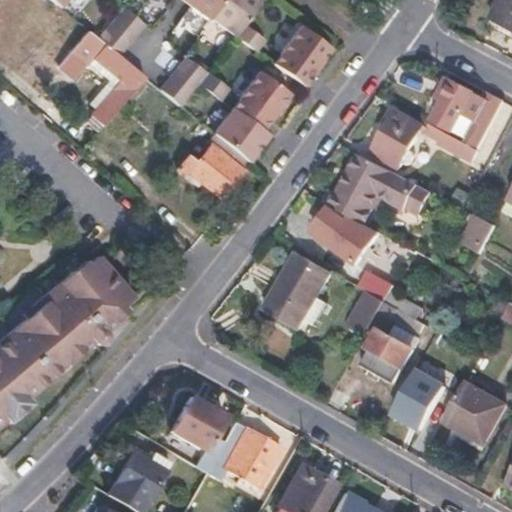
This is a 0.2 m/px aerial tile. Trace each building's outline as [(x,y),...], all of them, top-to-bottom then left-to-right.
[(195,0),(190,7),(189,8),(207,21),(209,18),(222,0),(195,0)] [(260,1),(258,0),(222,0),(209,18),(234,36),(241,27),(260,1)] [(511,0),(504,0),(492,24),(511,34),(511,0)] [(123,8),(114,18),(135,34),(143,24),(134,17),(123,8)] [(114,18),(106,27),(127,44),(135,34),(114,18)] [(329,49),(298,26),(279,52),(310,75),(329,49)] [(127,44),(106,27),(98,38),(106,44),(118,55),(127,44)] [(241,27),(234,36),(255,51),(262,42),(241,27)] [(98,38),(90,31),(74,51),(89,63),(95,56),(106,44),(98,38)] [(106,44),(95,56),(121,80),(132,66),(118,55),(106,44)] [(279,52),(271,63),(302,85),(310,75),(279,52)] [(186,58),(177,69),(198,84),(206,74),(186,58)] [(132,66),(121,80),(111,91),(124,101),(145,77),(132,66)] [(177,69),(168,80),(188,96),(198,84),(177,69)] [(288,94),(256,72),(236,98),(268,122),(288,94)] [(206,74),(198,84),(219,100),(226,90),(206,74)] [(188,96),(168,80),(161,90),(180,106),(188,96)] [(439,97),(445,100),(433,120),(453,131),(463,114),(474,94),(448,80),(439,97)] [(124,101),(111,91),(86,121),(97,131),(124,101)] [(481,97),(474,94),(463,114),(476,121),(479,116),(484,119),(480,127),(487,131),(503,101),(485,91),(481,97)] [(236,98),(229,108),(261,130),(268,122),(236,98)] [(229,108),(211,131),(246,160),(265,133),(261,130),(229,108)] [(423,126),(395,111),(373,152),(400,167),(404,160),(410,150),(414,143),(421,129),(423,126)] [(426,132),(440,140),(439,142),(472,160),(478,149),(425,121),(423,126),(421,129),(426,132)] [(202,124),(192,136),(206,149),(210,145),(240,170),(247,161),(246,160),(211,131),(202,124)] [(426,132),(421,129),(414,143),(419,146),(426,132)] [(206,149),(196,161),(188,171),(200,181),(218,197),(240,170),(210,145),(206,149)] [(413,152),(410,150),(404,160),(407,162),(411,163),(413,160),(415,156),(413,152)] [(196,161),(187,153),(175,168),(196,185),(200,181),(188,171),(196,161)] [(432,193),(359,154),(338,195),(330,191),(324,203),(357,221),(364,225),(379,197),(404,210),(405,208),(411,197),(426,204),(432,193)] [(426,204),(411,197),(405,208),(420,215),(426,204)] [(354,227),(330,210),(313,233),(341,251),(344,247),(349,240),(357,231),(358,229),(354,227)] [(494,225),(478,217),(467,238),(483,246),(494,225)] [(354,227),(358,229),(357,231),(376,241),(380,233),(364,225),(357,221),(354,227)] [(376,241),(371,251),(431,282),(440,264),(380,233),(376,241)] [(353,243),(349,240),(344,247),(348,250),(353,243)] [(330,271),(295,251),(272,293),(276,295),(266,312),(297,329),(330,271)] [(360,271),(351,266),(344,278),(367,291),(374,279),(360,271)] [(0,436),(25,415),(23,412),(89,355),(94,358),(100,358),(104,354),(103,349),(100,346),(125,324),(120,319),(128,312),(92,271),(81,281),(77,276),(66,286),(21,326),(15,331),(19,336),(0,351),(0,436)] [(385,301),(367,291),(348,325),(365,335),(371,325),(385,301)] [(510,303),(500,297),(487,322),(496,327),(499,321),(510,303)] [(398,308),(385,301),(371,325),(380,331),(384,333),(390,322),(398,308)] [(511,304),(510,303),(499,321),(511,327),(511,304)] [(398,308),(390,322),(421,340),(429,326),(398,308)] [(384,333),(380,331),(360,366),(392,385),(413,350),(405,346),(399,342),(384,333)] [(408,341),(402,337),(399,342),(405,346),(408,341)] [(450,387),(420,370),(393,419),(423,435),(450,387)] [(506,403),(465,381),(441,422),(483,444),(506,403)] [(223,416),(188,396),(169,431),(203,450),(195,465),(205,471),(216,453),(220,445),(210,439),(223,416)] [(244,428),(233,422),(220,445),(216,453),(227,459),(244,428)] [(278,448),(244,428),(227,459),(223,467),(240,477),(251,457),(268,467),(278,448)] [(147,459),(131,450),(113,481),(147,500),(164,469),(147,459)] [(169,461),(151,452),(147,459),(164,469),(169,461)] [(268,467),(251,457),(240,477),(257,486),(268,467)] [(318,511),(334,483),(300,464),(276,505),(287,511),(318,511)] [(113,481),(105,494),(136,511),(140,511),(147,500),(113,481)] [(375,511),(344,495),(335,511),(375,511)]
